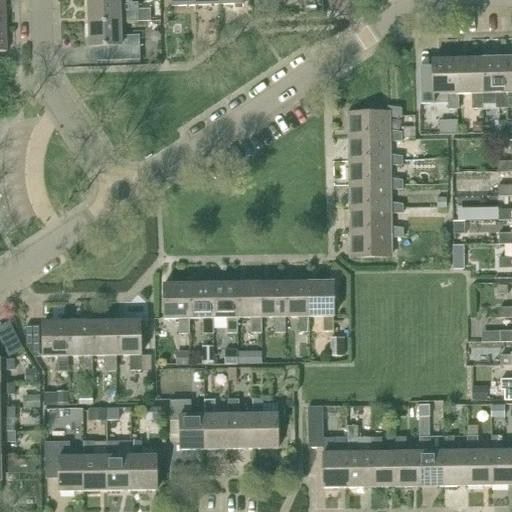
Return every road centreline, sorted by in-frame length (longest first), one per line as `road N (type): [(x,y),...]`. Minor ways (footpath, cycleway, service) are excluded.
road 1 (residential): [(123,197),(424,0)]
road 2 (residential): [(40,0),(46,79),(123,197)]
road 3 (residential): [(0,279),(123,197)]
